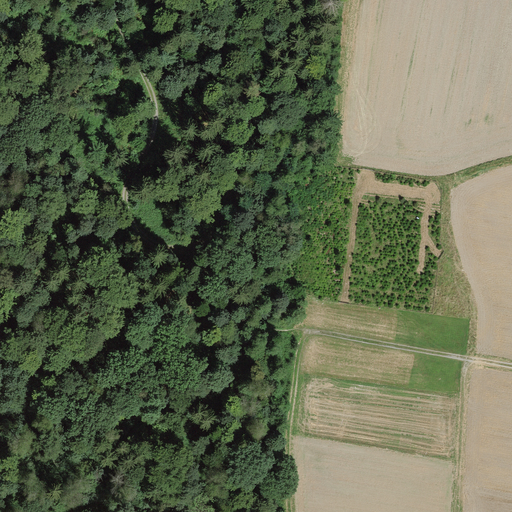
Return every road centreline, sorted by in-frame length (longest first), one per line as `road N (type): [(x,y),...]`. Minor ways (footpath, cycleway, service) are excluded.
road 1 (track): [(267,0),(263,88),(221,222),(200,244),(175,249),(145,239),(125,216),(123,187),(149,140),(155,101),(116,0)]
road 2 (track): [(511,367),(298,329)]
